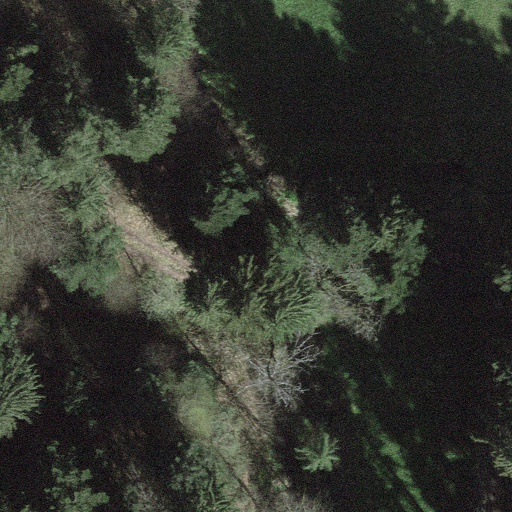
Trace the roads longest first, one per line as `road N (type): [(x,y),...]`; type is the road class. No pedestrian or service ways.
road 1 (track): [(511,196),(359,214),(305,231)]
road 2 (track): [(511,345),(489,511)]
